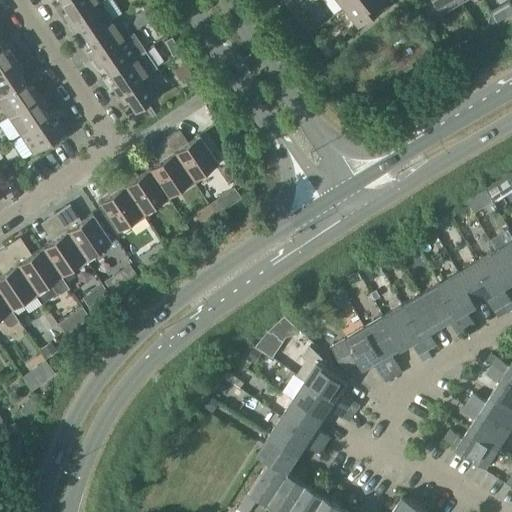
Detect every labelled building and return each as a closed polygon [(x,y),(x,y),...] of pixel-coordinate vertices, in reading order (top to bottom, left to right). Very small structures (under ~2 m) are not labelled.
[(100,0),(62,0),(61,1),(68,10),(63,13),(69,22),(100,0)] [(100,0),(69,22),(74,30),(79,27),(85,37),(112,18),(100,0)] [(295,16),(300,12),(290,0),(288,0),(285,3),(295,16)] [(350,0),(343,7),(357,25),(388,0),(350,0)] [(455,0),(422,0),(419,2),(433,26),(446,18),(441,9),(455,0)] [(149,20),(156,16),(149,2),(142,5),(149,20)] [(300,12),(295,16),(307,31),(312,27),(300,12)] [(156,16),(149,20),(157,35),(164,32),(156,16)] [(112,18),(85,37),(92,47),(87,50),(93,58),(124,37),(112,18)] [(110,73),(137,55),(124,37),(93,58),(99,67),(103,64),(110,73)] [(173,55),(180,52),(172,37),(165,40),(173,55)] [(327,56),(332,52),(321,38),(316,43),(327,56)] [(0,68),(15,58),(9,48),(4,51),(0,45),(0,68)] [(149,73),(157,67),(145,49),(137,55),(110,73),(116,82),(112,85),(117,94),(149,73)] [(0,93),(23,79),(18,72),(22,69),(15,58),(0,68),(0,93)] [(149,73),(117,94),(123,103),(127,100),(134,110),(161,92),(149,73)] [(184,78),(191,93),(198,89),(191,74),(184,78)] [(0,103),(8,115),(39,94),(33,84),(28,87),(23,79),(0,93),(0,103)] [(20,133),(47,115),(42,108),(46,105),(39,94),(8,115),(20,133)] [(47,115),(20,133),(33,152),(64,131),(57,120),(52,123),(47,115)] [(164,138),(194,183),(209,172),(206,168),(218,161),(199,133),(184,144),(175,131),(164,138)] [(194,183),(164,138),(154,145),(162,158),(148,168),(166,195),(177,188),(180,192),(194,183)] [(114,172),(145,216),(159,206),(157,202),(166,195),(148,168),(134,177),(126,164),(114,172)] [(145,216),(114,172),(104,179),(113,192),(98,202),(116,229),(127,222),(130,226),(145,216)] [(509,194),(500,179),(485,188),(494,202),(509,194)] [(476,195),(467,200),(474,211),(482,206),(476,195)] [(219,196),(209,203),(217,214),(227,207),(219,196)] [(66,205),(55,212),(87,261),(102,251),(99,247),(111,240),(92,212),(77,222),(66,205)] [(55,237),(41,247),(59,274),(60,274),(70,267),(73,271),(87,261),(55,212),(44,220),(55,237)] [(428,241),(422,231),(413,237),(419,246),(428,241)] [(5,246),(37,295),(51,285),(56,291),(61,293),(69,287),(60,274),(59,274),(41,247),(27,256),(16,238),(5,246)] [(511,239),(496,249),(511,275),(511,239)] [(167,252),(160,242),(151,248),(158,258),(167,252)] [(0,261),(6,270),(0,274),(0,292),(10,307),(20,300),(23,304),(37,295),(5,246),(0,249),(0,261)] [(478,260),(504,304),(511,299),(511,298),(505,287),(511,282),(511,275),(496,249),(483,257),(478,260)] [(459,271),(478,303),(488,297),(495,309),(504,304),(478,260),(459,271)] [(137,275),(129,264),(122,268),(130,279),(137,275)] [(440,282),(466,326),(475,321),(468,308),(478,303),(459,271),(440,282)] [(466,326),(440,282),(422,293),(440,324),(450,319),(457,331),(466,326)] [(0,319),(3,318),(7,324),(11,325),(19,320),(10,307),(0,292),(0,319)] [(440,324),(422,293),(403,303),(429,348),(438,343),(430,330),(440,324)] [(384,314),(403,346),(413,340),(420,353),(429,348),(403,303),(384,314)] [(403,346),(384,314),(366,325),(395,376),(403,372),(399,365),(400,364),(392,352),(403,346)] [(281,318),(277,318),(267,334),(285,346),(295,328),(281,318)] [(74,328),(68,320),(60,325),(66,333),(74,328)] [(395,376),(365,325),(332,344),(346,368),(359,359),(365,368),(375,362),(386,381),(395,376)] [(51,341),(40,348),(47,357),(57,350),(51,341)] [(261,353),(250,345),(242,357),(254,364),(261,353)] [(306,379),(349,407),(354,399),(342,391),(349,380),(309,355),(297,374),(306,379)] [(493,364),(511,376),(511,361),(511,363),(499,356),(493,364)] [(55,372),(46,358),(23,374),(32,387),(55,372)] [(493,390),(511,402),(511,376),(493,364),(487,373),(499,380),(493,390)] [(294,397),(325,417),(331,408),(343,416),(349,407),(306,379),(297,374),(296,373),(284,391),(294,397)] [(469,400),(511,428),(511,402),(493,390),(487,399),(468,387),(463,396),(469,400)] [(221,404),(206,395),(200,405),(214,414),(221,404)] [(282,415),(325,443),(331,435),(319,427),(325,417),(294,397),(282,415)] [(511,428),(469,400),(464,409),(476,417),(469,426),(500,447),(511,428)] [(12,410),(4,416),(13,428),(21,423),(12,410)] [(270,434),(301,454),(307,444),(320,452),(325,443),(282,415),(270,434)] [(500,447),(469,426),(463,436),(451,428),(445,437),(488,466),(500,447)] [(301,454),(270,434),(264,442),(295,463),(301,454)] [(268,503),(289,472),(270,460),(239,507),(247,511),(248,511),(259,497),(268,503)] [(289,472),(268,503),(278,509),(276,511),(288,511),(307,484),(295,476),(289,472)] [(307,484),(288,511),(314,511),(325,496),(307,484)] [(392,511),(429,511),(403,495),(392,511)] [(325,496),(314,511),(339,511),(343,507),(325,496)]
